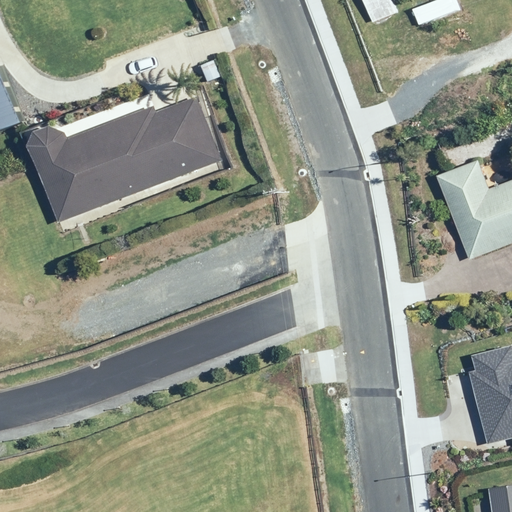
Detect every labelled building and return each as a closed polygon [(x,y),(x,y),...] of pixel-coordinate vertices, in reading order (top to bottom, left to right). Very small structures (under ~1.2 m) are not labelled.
[(401,44),(380,47),(383,64),(404,61),(401,44)] [(20,94),(14,108),(46,189),(210,125),(185,61),(143,77),(140,69),(55,103),(52,96),(35,88),(20,94)] [(418,75),(393,82),(398,102),(423,96),(418,75)] [(465,126),(424,142),(456,224),(511,202),(511,141),(476,155),(465,126)] [(511,511),(511,484),(491,487),(494,511),(511,511)]
